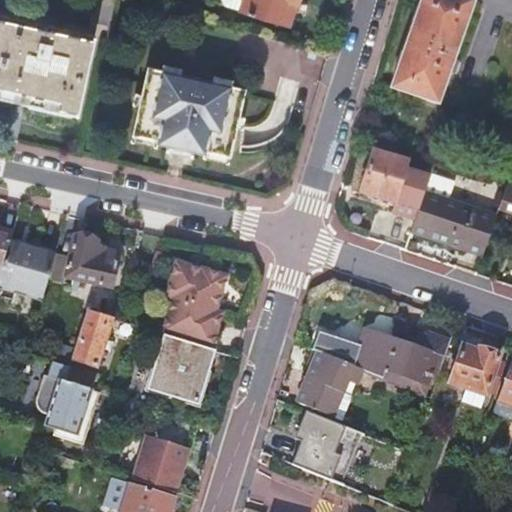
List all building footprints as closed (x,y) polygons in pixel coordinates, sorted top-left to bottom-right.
[(97,0),(89,36),(94,37),(94,38),(105,41),(114,0),(97,0)] [(295,4),(297,4),(297,0),(223,0),(225,4),(289,24),(295,4)] [(454,60),(474,2),(467,0),(423,0),(391,89),(438,105),(450,72),(455,74),(459,62),(454,60)] [(94,37),(89,36),(0,15),(0,104),(11,107),(12,101),(26,105),(25,110),(72,121),(73,115),(76,116),(94,38),(94,37)] [(156,142),(167,144),(167,141),(194,148),(194,150),(203,152),(204,150),(229,156),(244,89),(230,85),(231,81),(214,77),(212,84),(178,76),(180,68),(163,64),(162,69),(148,65),(133,133),(156,138),(156,142)] [(167,141),(167,144),(165,151),(192,157),(194,150),(194,148),(167,141)] [(373,152),(360,193),(395,204),(407,162),(373,152)] [(412,234),(483,257),(496,217),(448,202),(454,183),(431,175),(412,234)] [(511,182),(508,181),(499,209),(498,212),(511,216),(511,182)] [(0,277),(10,247),(12,241),(14,234),(0,229),(0,277)] [(99,242),(74,237),(64,279),(113,290),(121,255),(97,249),(99,242)] [(27,252),(28,246),(12,241),(10,247),(27,252)] [(0,277),(0,287),(44,300),(57,254),(28,246),(27,252),(10,247),(0,277)] [(174,336),(213,348),(224,312),(218,310),(228,275),(202,267),(202,268),(177,261),(166,296),(173,298),(162,332),(170,335),(174,336)] [(89,310),(74,358),(73,359),(99,367),(112,327),(103,325),(106,315),(89,310)] [(174,336),(170,335),(154,388),(201,403),(217,349),(213,348),(174,336)] [(421,356),(427,338),(418,335),(412,353),(421,356)] [(438,383),(450,346),(427,338),(421,356),(412,353),(378,341),(376,341),(373,341),(370,341),(369,342),(366,343),(364,345),(362,346),(361,349),(360,351),(359,352),(319,339),(313,356),(364,376),(414,396),(416,397),(418,397),(420,397),(421,396),(423,395),(425,395),(426,393),(427,392),(428,390),(432,381),(438,383)] [(495,401),(506,369),(499,367),(500,364),(480,357),(479,359),(463,354),(451,390),(487,403),(488,399),(495,401)] [(364,376),(313,356),(307,371),(310,372),(296,408),(334,424),(344,399),(353,402),(364,376)] [(100,393),(82,387),(87,373),(56,363),(51,377),(46,376),(38,401),(38,404),(39,407),(41,411),(43,412),(49,414),(46,425),(70,433),(68,439),(83,444),(100,393)] [(511,366),(493,418),(511,424),(511,366)] [(82,387),(92,390),(96,375),(87,373),(82,387)] [(189,448),(197,422),(166,413),(163,412),(162,411),(153,437),(147,435),(133,479),(176,493),(190,448),(189,448)] [(293,467),(311,422),(293,415),(276,460),(293,467)] [(130,486),(122,511),(170,511),(175,498),(130,486)]
